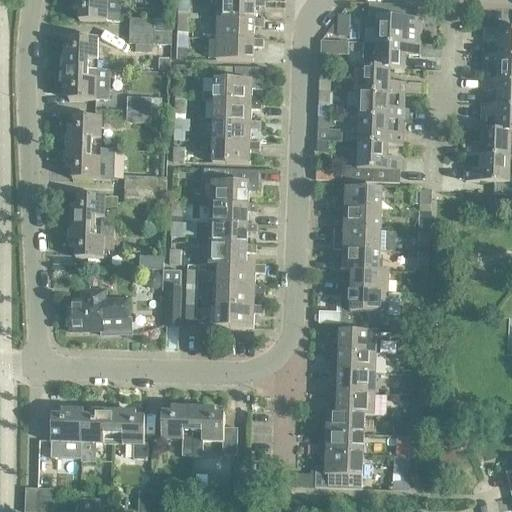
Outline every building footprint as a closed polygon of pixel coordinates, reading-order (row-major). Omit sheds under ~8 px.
[(120,0),(73,0),(73,12),(79,12),(79,23),(106,24),(106,23),(120,23),(120,0)] [(179,0),(179,21),(190,21),(190,0),(179,0)] [(219,0),(218,22),(256,23),(256,22),(256,10),(265,10),(266,2),(256,2),(219,0)] [(406,46),(407,33),(421,33),(422,21),(378,19),(377,46),(407,47),(406,46)] [(130,33),(154,34),(155,20),(130,20),(130,33)] [(190,21),(179,21),(178,41),(189,41),(190,21)] [(218,22),(217,42),(255,44),(255,43),(255,30),(264,30),(265,22),(256,22),(256,23),(218,22)] [(338,25),(338,39),(350,40),(350,25),(338,25)] [(485,31),(484,41),(499,42),(499,56),(499,57),(511,57),(511,31),(485,30),(485,31)] [(154,34),(130,33),(130,46),(172,47),(172,35),(154,34)] [(64,49),(64,70),(97,71),(98,41),(71,40),(70,49),(64,49)] [(255,44),(217,42),(216,65),(254,66),(255,51),(264,52),(264,43),(255,43),(255,44)] [(286,54),(286,44),(266,44),(265,54),(286,54)] [(321,45),(321,58),(348,58),(349,46),(321,45)] [(377,46),(376,70),(376,71),(391,71),(391,73),(406,73),(406,58),(420,59),(421,46),(406,46),(407,47),(377,46)] [(177,50),(177,62),(188,62),(189,51),(177,50)] [(484,55),(483,67),(498,68),(498,82),(498,83),(511,83),(511,57),(499,57),(499,56),(484,55)] [(159,73),(170,73),(171,60),(160,60),(159,73)] [(251,105),(252,104),(252,92),(262,92),(262,70),(216,69),(216,96),(203,95),(203,103),(216,103),(251,105)] [(320,69),(319,84),(329,85),(331,70),(320,69)] [(376,71),(376,70),(362,69),(361,95),(390,96),(390,97),(400,97),(404,97),(405,86),(391,85),(391,73),(391,71),(376,71)] [(97,71),(64,70),(63,92),(69,93),(69,101),(96,102),(96,82),(110,84),(111,74),(97,73),(97,71)] [(483,81),(483,92),(498,93),(497,106),(497,107),(511,107),(511,83),(498,83),(498,82),(483,81)] [(319,94),(318,118),(330,119),(330,95),(319,94)] [(390,96),(361,95),(360,120),(389,121),(390,122),(400,123),(404,123),(404,104),(400,101),(400,97),(390,97),(390,96)] [(127,112),(151,113),(152,101),(127,100),(127,112)] [(176,102),(175,116),(186,116),(187,103),(176,102)] [(251,105),(216,103),(215,124),(251,125),(251,124),(251,112),(261,112),(261,104),(257,104),(252,104),(251,105)] [(482,106),(481,127),(485,127),(484,131),(496,131),(496,133),(511,133),(511,134),(511,107),(497,107),(497,106),(482,106)] [(151,113),(127,112),(126,126),(151,126),(151,113)] [(330,119),(318,118),(318,135),(330,135),(330,119)] [(67,128),(67,149),(92,150),(92,141),(101,141),(102,120),(74,119),(73,128),(67,128)] [(389,121),(360,120),(359,145),(389,146),(388,148),(389,148),(403,148),(404,127),(400,127),(400,123),(390,122),(389,121)] [(175,122),(175,142),(185,143),(186,122),(175,122)] [(215,124),(214,144),(250,145),(250,143),(251,133),(260,133),(261,125),(251,124),(251,125),(215,124)] [(466,146),(466,158),(480,159),(480,158),(511,159),(511,158),(511,145),(511,146),(511,134),(511,133),(496,133),(496,131),(484,131),(481,131),(480,146),(466,146)] [(250,145),(214,144),(214,165),(250,166),(250,153),(260,153),(260,144),(255,144),(250,144),(250,143),(250,145)] [(389,146),(359,145),(358,172),(344,171),(344,184),(402,186),(402,161),(388,161),(389,148),(388,148),(389,146)] [(92,150),(67,149),(66,172),(72,172),(72,181),(113,182),(113,168),(100,167),(100,161),(92,160),(92,150)] [(185,164),(185,150),(174,150),(174,164),(185,164)] [(466,172),(465,183),(494,184),(494,197),(511,197),(511,158),(511,159),(480,158),(480,159),(480,172),(466,172)] [(248,206),(249,206),(249,194),(259,195),(259,173),(204,172),(204,187),(213,187),(212,206),(249,207),(248,206)] [(125,178),(125,192),(166,193),(167,179),(125,178)] [(346,211),(382,212),(383,192),(347,190),(347,204),(337,203),(336,212),(341,212),(346,212),(346,211)] [(166,193),(125,192),(124,204),(166,205),(166,193)] [(421,194),(420,214),(432,215),(433,194),(421,194)] [(72,206),(71,228),(114,230),(114,222),(104,222),(105,209),(116,210),(117,199),(77,198),(77,206),(72,206)] [(172,205),(171,219),(183,220),(184,205),(172,205)] [(212,206),(212,226),(248,227),(248,226),(253,226),(248,226),(248,215),(258,215),(258,206),(249,206),(248,206),(249,207),(212,206)] [(346,212),(341,212),(346,213),(345,224),(336,224),(335,232),(345,233),(345,232),(382,234),(382,212),(346,211),(346,212)] [(432,215),(420,214),(419,230),(431,231),(432,215)] [(171,225),(171,239),(181,240),(182,225),(171,225)] [(248,227),(212,226),(211,246),(248,247),(248,246),(248,235),(257,235),(258,226),(253,226),(248,226),(248,227)] [(114,230),(71,228),(70,252),(75,251),(75,261),(103,262),(103,252),(114,253),(114,230)] [(345,232),(345,233),(344,245),(335,244),(334,253),(344,253),(344,252),(381,254),(382,234),(345,232)] [(419,236),(418,251),(430,251),(430,236),(419,236)] [(248,247),(211,246),(210,268),(219,268),(219,266),(247,268),(247,256),(257,256),(257,246),(248,246),(248,247)] [(170,252),(170,266),(181,267),(182,253),(170,252)] [(344,252),(344,253),(344,265),(334,265),(334,274),(352,274),(352,275),(353,275),(353,273),(380,275),(380,273),(381,254),(344,252)] [(418,256),(417,271),(429,271),(429,256),(418,256)] [(139,259),(139,272),(164,273),(165,266),(164,260),(139,259)] [(219,268),(218,288),(255,290),(255,288),(256,277),(266,277),(266,268),(247,268),(219,266),(219,268)] [(187,273),(187,287),(199,288),(199,273),(187,273)] [(353,275),(352,275),(352,286),(343,286),(342,294),(349,294),(352,294),(352,293),(389,295),(390,274),(385,274),(380,274),(380,273),(380,275),(353,273),(353,275)] [(428,275),(427,290),(439,291),(439,276),(428,275)] [(199,288),(187,287),(186,307),(198,307),(199,288)] [(255,290),(218,288),(218,308),(255,310),(255,309),(255,297),(265,297),(266,289),(259,289),(255,289),(255,288),(255,290)] [(168,290),(166,329),(179,330),(180,290),(168,290)] [(82,303),(70,304),(71,335),(101,334),(101,341),(133,340),(133,320),(128,320),(128,302),(108,303),(107,293),(82,294),(82,303)] [(352,294),(349,294),(352,294),(352,306),(342,306),(341,328),(369,329),(369,316),(388,317),(389,295),(352,293),(352,294)] [(198,307),(186,307),(186,316),(186,329),(197,330),(198,307)] [(255,310),(218,308),(217,330),(245,331),(254,331),(255,317),(265,317),(265,310),(255,309),(255,310)] [(340,354),(377,356),(378,335),(341,334),(341,348),(331,348),(331,355),(340,355),(340,354)] [(414,357),(426,358),(426,345),(415,345),(414,357)] [(340,354),(340,355),(340,368),(330,368),(330,376),(339,376),(376,377),(377,356),(340,354)] [(414,357),(413,378),(425,378),(426,358),(414,357)] [(339,376),(339,389),(330,388),(330,396),(339,397),(339,396),(376,397),(376,377),(339,376)] [(425,378),(413,378),(412,398),(425,399),(425,378)] [(339,396),(339,397),(338,409),(329,409),(329,416),(365,417),(365,418),(375,419),(376,397),(339,396)] [(413,406),(412,422),(423,422),(424,407),(413,406)] [(193,452),(194,411),(172,410),(172,416),(163,415),(162,443),(184,444),(183,460),(193,460),(193,452)] [(193,452),(193,460),(202,461),(203,444),(223,445),(223,459),(238,459),(238,433),(225,432),(225,417),(216,417),(217,411),(194,411),(193,452)] [(84,413),(63,412),(63,418),(53,417),(52,445),(83,446),(84,419),(85,419),(86,415),(84,413)] [(84,419),(83,446),(83,466),(96,467),(97,446),(105,447),(114,447),(115,413),(94,413),(93,419),(86,419),(86,413),(84,413),(86,415),(85,419),(84,419)] [(115,413),(114,447),(123,447),(134,448),(133,465),(148,465),(149,448),(146,448),(146,420),(138,420),(138,414),(115,413)] [(365,417),(329,416),(329,429),(318,428),(318,437),(328,437),(328,436),(364,437),(365,418),(365,417)] [(511,430),(511,419),(495,420),(495,431),(511,430)] [(402,426),(401,441),(412,441),(413,426),(402,426)] [(389,446),(390,434),(367,432),(367,444),(389,446)] [(328,436),(328,437),(328,449),(318,449),(317,457),(327,458),(327,457),(364,458),(364,437),(328,436)] [(400,446),(400,462),(411,461),(412,447),(400,446)] [(327,457),(327,458),(327,470),(317,470),(316,491),(344,492),(363,493),(363,480),(364,458),(327,457)] [(235,470),(234,496),(249,497),(250,470),(235,470)] [(391,481),(390,494),(411,495),(411,481),(391,481)] [(51,511),(52,493),(37,492),(25,492),(24,511),(51,511)] [(152,511),(153,496),(139,495),(138,511),(152,511)] [(165,511),(165,497),(153,496),(152,511),(165,511)]
